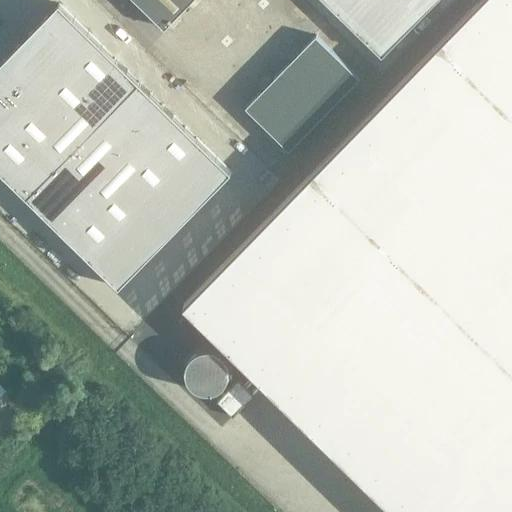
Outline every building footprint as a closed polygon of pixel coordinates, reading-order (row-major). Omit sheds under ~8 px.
[(134,0),(164,28),(191,0),(134,0)] [(511,511),(511,0),(479,0),(183,304),(395,511),(511,511)] [(325,0),(382,55),(432,0),(325,0)] [(58,3),(30,32),(88,89),(116,60),(58,3)] [(30,32),(2,61),(60,118),(88,89),(30,32)] [(315,35),(245,107),(289,150),(359,78),(315,35)] [(88,89),(60,118),(83,140),(139,83),(116,60),(88,89)] [(2,61),(0,63),(0,115),(32,146),(60,118),(2,61)] [(139,83),(83,140),(106,162),(161,105),(139,83)] [(161,105),(106,162),(128,185),(156,156),(184,128),(161,105)] [(0,115),(0,172),(3,176),(32,146),(0,115)] [(32,146),(3,176),(26,198),(83,140),(60,118),(32,146)] [(184,128),(156,156),(203,202),(231,174),(184,128)] [(83,140),(26,198),(49,220),(106,162),(83,140)] [(156,156),(128,185),(175,230),(203,202),(156,156)] [(106,162),(49,220),(72,243),(100,213),(128,185),(106,162)] [(128,185),(100,213),(147,259),(175,230),(128,185)] [(100,213),(72,243),(118,288),(147,259),(100,213)] [(238,381),(219,400),(233,414),(252,395),(238,381)]
